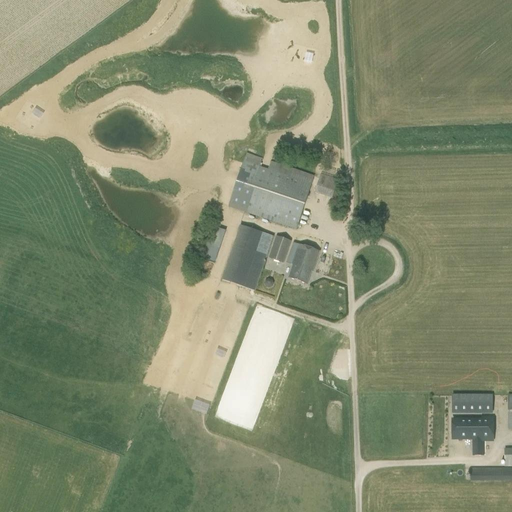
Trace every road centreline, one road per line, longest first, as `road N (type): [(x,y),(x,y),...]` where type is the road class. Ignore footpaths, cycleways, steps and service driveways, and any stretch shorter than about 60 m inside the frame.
road 1 (track): [(338,0),(349,254)]
road 2 (unclassified): [(358,511),(351,310)]
road 3 (unclassified): [(351,310),(394,279),(399,266),(391,248),(376,241),(349,254)]
